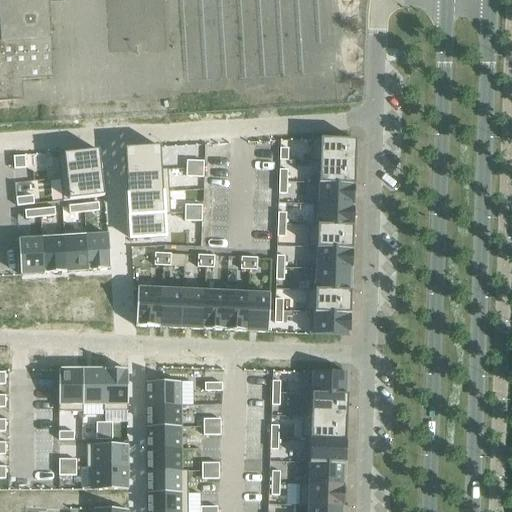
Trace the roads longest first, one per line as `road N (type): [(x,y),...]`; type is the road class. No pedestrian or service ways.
road 1 (secondary): [(471,511),(489,0)]
road 2 (secondary): [(444,0),(427,511)]
road 3 (residential): [(375,120),(0,142)]
road 4 (residential): [(0,337),(369,351)]
road 5 (residential): [(375,120),(369,351)]
road 6 (residential): [(369,351),(363,511)]
road 7 (residential): [(378,0),(375,120)]
